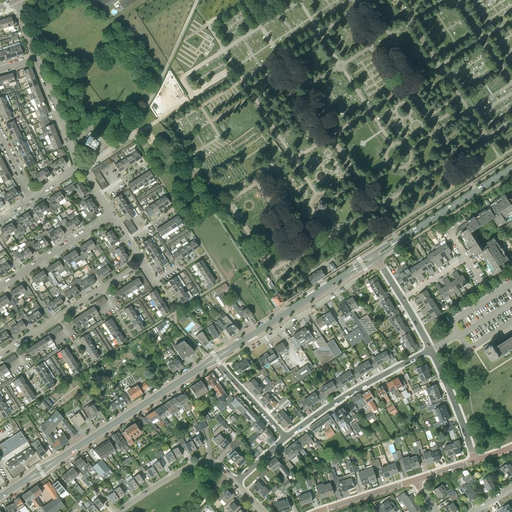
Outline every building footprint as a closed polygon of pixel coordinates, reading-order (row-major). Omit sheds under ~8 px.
[(102,0),(99,2),(105,11),(118,2),(116,0),(102,0)] [(14,27),(17,26),(15,19),(12,20),(11,17),(5,19),(8,27),(9,29),(11,28),(10,27),(13,26),(14,27)] [(0,21),(2,29),(8,27),(5,19),(0,20),(0,21)] [(14,47),(17,56),(23,54),(20,46),(14,47)] [(11,58),(17,56),(14,47),(9,49),(11,58)] [(5,60),(11,58),(9,49),(3,51),(5,60)] [(25,77),(33,73),(31,68),(23,71),(25,77)] [(9,83),(15,82),(15,81),(12,73),(7,75),(9,83)] [(27,82),(35,79),(33,73),(25,77),(27,82)] [(3,85),(9,83),(7,75),(1,77),(3,85)] [(203,92),(206,96),(232,81),(229,76),(203,92)] [(29,88),(38,85),(35,79),(27,82),(29,88)] [(31,93),(40,90),(38,85),(29,88),(31,93)] [(34,99),(42,96),(40,90),(31,93),(34,99)] [(36,105),(44,101),(42,96),(34,99),(36,105)] [(36,111),(46,107),(44,101),(36,105),(34,105),(36,111)] [(0,110),(8,107),(6,102),(0,103),(0,110)] [(0,110),(2,116),(10,113),(8,107),(0,110)] [(38,120),(47,117),(46,114),(48,113),(46,107),(36,111),(35,111),(38,117),(37,117),(38,120)] [(4,122),(13,119),(10,113),(2,116),(4,122)] [(8,130),(16,126),(13,121),(5,125),(8,130)] [(44,134),(55,130),(53,124),(50,125),(49,122),(41,125),(42,128),(41,128),(43,134),(44,134)] [(11,135),(19,131),(16,126),(8,130),(11,135)] [(49,138),(57,135),(55,130),(44,134),(46,139),(49,138)] [(14,141),(22,137),(25,135),(24,132),(20,134),(19,131),(11,135),(14,141)] [(51,144),(59,141),(57,135),(49,138),(51,144)] [(85,144),(93,148),(97,140),(89,136),(85,144)] [(16,146),(24,142),(22,137),(14,141),(16,146)] [(53,150),(62,147),(59,141),(51,144),(53,150)] [(19,152),(27,148),(24,142),(16,146),(19,152)] [(22,157),(30,153),(27,148),(19,152),(22,157)] [(56,161),(61,168),(66,164),(63,158),(65,157),(60,149),(57,150),(60,154),(57,156),(59,159),(56,161)] [(131,155),(136,162),(141,158),(136,151),(131,155)] [(25,162),(33,158),(30,153),(22,157),(25,162)] [(130,165),(136,162),(131,155),(126,158),(130,165)] [(27,168),(35,164),(33,158),(25,162),(27,168)] [(125,169),(130,165),(126,158),(120,161),(125,169)] [(55,171),(61,168),(56,161),(53,163),(52,160),(49,161),(48,160),(47,159),(45,161),(46,162),(49,167),(52,165),(55,171)] [(119,172),(125,169),(120,161),(115,165),(119,172)] [(40,171),(45,178),(50,175),(47,169),(49,167),(46,162),(43,163),(44,165),(42,166),(42,167),(39,169),(40,171)] [(0,175),(1,177),(9,173),(6,168),(0,170),(0,175)] [(39,182),(45,178),(40,171),(37,173),(35,170),(33,172),(32,170),(30,172),(33,178),(36,176),(39,182)] [(144,174),(148,181),(154,178),(149,171),(144,174)] [(1,177),(3,183),(11,179),(9,173),(1,177)] [(148,182),(148,181),(144,174),(138,178),(143,185),(145,187),(149,184),(148,182)] [(138,188),(143,185),(138,178),(133,181),(138,188)] [(132,192),(138,188),(133,181),(128,185),(132,192)] [(9,192),(13,199),(19,195),(15,189),(17,188),(14,182),(11,184),(12,185),(10,187),(12,190),(9,192)] [(74,189),(76,192),(84,187),(80,182),(74,186),(72,183),(64,188),(66,191),(70,189),(72,191),(74,189)] [(77,203),(83,199),(81,197),(87,193),(84,187),(76,192),(78,195),(75,197),(77,199),(76,200),(77,203)] [(8,202),(13,199),(9,192),(6,194),(4,191),(1,192),(1,191),(0,191),(0,195),(1,198),(4,196),(8,202)] [(67,202),(69,201),(66,196),(63,197),(59,191),(54,195),(59,202),(62,200),(64,203),(66,201),(67,202)] [(117,204),(124,200),(121,194),(113,199),(117,204)] [(486,247),(483,249),(479,243),(474,235),(472,232),(481,226),(488,222),(493,218),(498,227),(506,222),(504,219),(511,214),(511,200),(511,199),(508,200),(505,194),(500,197),(501,198),(499,199),(490,205),(495,212),(493,213),(490,208),(482,214),(475,218),(475,217),(467,222),(466,222),(464,223),(468,229),(461,233),(465,240),(468,244),(466,245),(469,249),(473,255),(474,257),(479,253),(484,261),(485,260),(490,268),(492,271),(491,271),(494,276),(502,270),(501,269),(505,266),(504,264),(509,260),(507,255),(505,256),(503,253),(505,252),(502,248),(501,249),(499,246),(494,238),(487,243),(488,245),(486,246),(486,247)] [(50,206),(53,211),(56,210),(55,208),(57,207),(56,204),(59,202),(54,195),(48,198),(52,204),(50,206)] [(160,199),(164,206),(170,203),(165,196),(160,199)] [(87,208),(94,203),(90,198),(84,202),(83,199),(77,203),(79,205),(80,204),(82,207),(85,205),(87,208)] [(159,210),(164,206),(160,199),(154,203),(159,210)] [(121,210),(128,205),(124,200),(117,204),(121,210)] [(328,208),(327,207),(327,205),(328,205),(328,204),(327,204),(329,203),(327,201),(326,202),(326,201),(325,200),(325,201),(323,201),(322,200),(322,201),(320,202),(319,201),(318,202),(319,203),(318,205),(317,205),(318,206),(314,208),(317,212),(320,210),(321,210),(321,209),(324,209),(324,210),(325,210),(324,209),(326,208),(327,208),(328,208)] [(51,213),(53,211),(50,206),(47,208),(43,202),(38,205),(42,212),(46,210),(47,213),(50,212),(51,213)] [(86,216),(88,219),(93,215),(91,213),(97,209),(94,203),(87,208),(89,211),(86,213),(87,215),(86,216)] [(154,213),(159,210),(154,203),(149,206),(154,213)] [(34,216),(37,222),(40,220),(39,219),(42,217),(40,214),(42,212),(38,205),(32,209),(36,215),(34,216)] [(124,215),(131,211),(128,205),(121,210),(124,215)] [(148,217),(154,213),(149,206),(147,207),(145,205),(142,207),(144,209),(144,210),(148,217)] [(70,220),(75,227),(80,224),(77,218),(79,216),(76,211),(71,214),(73,218),(70,220)] [(135,216),(131,211),(124,215),(127,220),(130,220),(135,216)] [(35,223),(37,222),(34,216),(31,218),(27,212),(22,216),(27,223),(30,221),(31,224),(34,222),(35,223)] [(173,219),(177,226),(183,223),(178,215),(173,219)] [(18,227),(21,232),(24,231),(26,229),(24,225),(27,223),(22,216),(16,219),(20,225),(18,227)] [(69,231),(75,227),(70,220),(67,222),(65,219),(65,218),(61,220),(59,221),(63,227),(65,225),(69,231)] [(172,230),(177,226),(173,219),(167,222),(172,230)] [(54,231),(59,238),(64,234),(60,228),(63,227),(59,221),(57,223),(58,224),(55,226),(57,229),(54,231)] [(19,234),(21,232),(18,227),(15,229),(11,222),(6,226),(10,233),(14,231),(15,234),(18,233),(19,234)] [(166,233),(172,230),(167,222),(162,226),(166,233)] [(4,236),(1,237),(5,243),(8,241),(7,240),(9,238),(8,235),(10,233),(6,226),(0,230),(4,236)] [(161,237),(166,233),(162,226),(156,229),(161,237)] [(53,241),(59,238),(54,231),(51,232),(49,228),(43,232),(47,237),(49,235),(53,241)] [(107,240),(115,236),(111,230),(105,234),(104,232),(98,235),(100,237),(101,237),(103,239),(105,237),(107,240)] [(38,241),(43,248),(48,245),(44,239),(47,237),(43,232),(41,233),(42,235),(39,236),(41,239),(38,241)] [(109,251),(114,248),(112,245),(118,241),(115,236),(107,240),(105,242),(108,247),(107,248),(109,251)] [(146,249),(153,244),(149,239),(142,243),(146,249)] [(37,252),(43,248),(38,241),(35,243),(33,240),(31,242),(30,240),(28,242),(31,247),(33,246),(37,252)] [(85,243),(90,250),(93,248),(95,251),(97,250),(100,254),(103,253),(97,244),(95,246),(91,240),(85,243)] [(189,244),(193,251),(199,247),(194,240),(189,244)] [(20,248),(22,251),(27,258),(32,255),(28,249),(31,247),(28,242),(25,244),(26,245),(20,248)] [(81,254),(84,260),(87,258),(86,257),(89,255),(87,252),(90,250),(85,243),(80,247),(83,253),(81,254)] [(441,247),(450,260),(453,259),(449,253),(452,252),(447,245),(449,244),(448,243),(441,247)] [(149,254),(156,249),(153,244),(146,249),(149,254)] [(188,254),(193,251),(189,244),(183,247),(188,254)] [(448,262),(450,260),(441,247),(439,244),(436,247),(437,249),(437,250),(442,258),(444,257),(448,262)] [(182,258),(188,254),(183,247),(182,245),(176,248),(178,251),(182,258)] [(118,256),(125,252),(122,246),(116,250),(114,248),(109,251),(111,253),(112,253),(113,255),(116,253),(118,256)] [(153,259),(160,255),(156,249),(149,254),(153,259)] [(21,262),(27,258),(22,251),(19,253),(17,250),(15,252),(14,251),(11,252),(15,258),(17,256),(21,262)] [(82,261),(84,260),(81,254),(78,256),(75,250),(69,254),(74,261),(77,259),(79,262),(81,260),(82,261)] [(431,253),(440,266),(443,265),(440,260),(442,258),(437,250),(431,253)] [(177,261),(182,258),(178,251),(172,254),(177,261)] [(115,266),(117,269),(124,264),(123,261),(129,257),(125,252),(118,256),(120,260),(117,261),(118,264),(115,266)] [(438,268),(440,266),(431,253),(427,256),(428,257),(429,258),(432,264),(435,263),(438,268)] [(65,265),(68,270),(71,268),(70,267),(73,266),(71,263),(74,261),(69,254),(63,257),(67,263),(65,265)] [(160,255),(153,259),(156,265),(159,263),(161,267),(168,263),(165,259),(163,260),(160,255)] [(1,265),(6,272),(11,269),(7,263),(10,261),(6,256),(4,258),(4,259),(2,260),(4,263),(1,265)] [(423,260),(432,274),(435,273),(431,267),(434,266),(432,264),(429,258),(428,257),(423,260)] [(112,272),(108,266),(110,264),(106,258),(104,260),(105,262),(99,265),(101,269),(106,276),(112,272)] [(66,272),(68,270),(65,265),(62,266),(58,260),(53,264),(58,272),(58,271),(61,269),(62,272),(65,270),(66,272)] [(195,264),(198,270),(205,265),(202,260),(195,264)] [(430,276),(432,274),(423,260),(419,263),(424,272),(426,270),(430,276)] [(332,272),(336,269),(332,263),(328,265),(332,272)] [(414,267),(420,276),(423,280),(425,279),(422,273),(424,272),(419,263),(414,267)] [(49,275),(52,280),(55,279),(54,278),(57,276),(56,274),(58,272),(53,264),(47,268),(51,274),(49,275)] [(201,275),(208,271),(205,265),(198,270),(201,275)] [(423,280),(420,276),(414,267),(409,270),(413,276),(414,278),(417,277),(420,282),(423,280)] [(100,279),(106,276),(101,269),(98,270),(97,268),(94,269),(93,268),(91,269),(94,275),(96,273),(100,279)] [(403,271),(412,285),(415,283),(411,278),(413,276),(409,270),(408,268),(403,271)] [(85,279),(90,286),(96,282),(92,276),(94,275),(91,269),(88,271),(89,272),(87,273),(87,274),(89,277),(85,279)] [(313,284),(319,280),(326,276),(321,269),(315,273),(308,277),(310,280),(309,281),(311,285),(313,284)] [(50,282),(52,280),(49,275),(46,277),(42,271),(37,274),(42,282),(45,280),(46,283),(49,281),(50,282)] [(205,280),(212,276),(208,271),(201,275),(205,280)] [(410,286),(412,285),(403,271),(399,274),(400,276),(396,279),(399,284),(403,281),(404,283),(406,281),(410,286)] [(463,286),(468,283),(463,275),(460,277),(457,271),(455,273),(463,286)] [(458,289),(463,286),(455,273),(452,275),(455,280),(453,281),(458,289)] [(33,286),(36,291),(39,289),(38,288),(40,287),(39,284),(42,282),(37,274),(31,278),(35,284),(33,286)] [(172,287),(179,282),(181,280),(182,280),(179,275),(178,275),(168,281),(172,287)] [(212,276),(205,280),(208,286),(215,281),(212,276)] [(374,292),(381,287),(379,284),(380,283),(376,276),(368,281),(370,285),(370,286),(374,292)] [(454,293),(458,289),(453,281),(451,283),(448,277),(445,279),(454,293)] [(85,290),(90,286),(85,279),(82,281),(81,278),(78,280),(77,278),(75,280),(78,285),(81,284),(85,290)] [(142,285),(141,283),(139,280),(138,278),(132,281),(137,288),(142,285)] [(449,296),(454,293),(445,279),(442,281),(446,286),(444,287),(449,296)] [(69,289),(74,296),(79,293),(76,287),(78,285),(75,280),(72,282),(73,283),(68,286),(70,289),(69,289)] [(132,292),(137,288),(132,281),(127,285),(132,292)] [(175,292),(182,288),(179,282),(172,287),(175,292)] [(224,305),(229,302),(223,292),(229,288),(225,283),(214,290),(224,305)] [(450,298),(449,296),(444,287),(441,289),(438,283),(435,285),(444,299),(445,301),(450,298)] [(352,287),(355,293),(359,291),(358,290),(360,289),(357,284),(355,285),(352,287)] [(26,297),(32,293),(28,286),(26,287),(27,289),(25,290),(21,285),(16,288),(20,295),(23,293),(26,297)] [(126,295),(132,292),(127,285),(122,288),(126,295)] [(285,302),(283,299),(280,294),(280,293),(279,294),(274,285),(271,287),(275,294),(272,295),(273,298),(275,301),(278,306),(285,302)] [(380,300),(388,295),(385,289),(383,290),(381,287),(374,292),(378,298),(378,297),(380,300)] [(12,299),(15,305),(17,303),(17,302),(19,300),(17,297),(20,295),(16,288),(10,292),(14,298),(12,299)] [(68,300),(74,296),(69,289),(66,291),(64,288),(62,290),(61,289),(59,290),(62,296),(65,294),(68,300)] [(121,299),(126,295),(122,288),(116,292),(121,299)] [(179,297),(186,293),(182,288),(175,292),(179,297)] [(53,300),(58,307),(63,303),(60,297),(62,296),(59,290),(56,292),(57,293),(54,295),(56,298),(53,300)] [(152,300),(159,295),(155,290),(148,294),(152,300)] [(416,303),(420,301),(429,295),(426,290),(418,295),(420,297),(414,301),(416,303)] [(179,297),(182,303),(189,298),(186,293),(179,297)] [(18,310),(15,305),(12,299),(9,301),(5,295),(0,298),(0,299),(4,306),(7,304),(10,308),(13,306),(16,311),(18,310)] [(155,305),(162,300),(159,295),(152,300),(155,305)] [(385,309),(392,304),(390,301),(391,300),(388,295),(380,300),(381,302),(381,303),(385,309)] [(423,302),(424,305),(432,299),(429,295),(420,301),(416,303),(418,306),(423,302)] [(353,310),(359,307),(361,305),(358,300),(355,301),(353,297),(347,301),(349,304),(353,310)] [(52,310),(58,307),(53,300),(50,302),(48,299),(46,300),(45,299),(43,301),(46,306),(49,304),(52,310)] [(421,310),(422,313),(436,304),(432,299),(424,305),(426,307),(421,310)] [(159,310),(166,306),(162,300),(155,305),(159,310)] [(323,306),(326,310),(329,308),(334,315),(337,313),(330,301),(323,306)] [(252,316),(253,316),(247,308),(245,309),(242,306),(240,308),(235,302),(231,305),(242,318),(245,315),(246,317),(248,316),(249,319),(250,318),(251,318),(252,317),(252,316)] [(361,341),(370,335),(359,320),(353,310),(349,304),(346,306),(345,303),(339,307),(346,318),(351,314),(353,316),(352,316),(358,327),(354,330),(361,341)] [(35,311),(32,313),(37,320),(42,317),(38,311),(41,309),(38,304),(32,307),(35,311)] [(391,317),(399,312),(395,307),(394,307),(392,304),(385,309),(388,315),(389,314),(391,317)] [(429,312),(431,314),(439,309),(436,304),(422,313),(424,315),(429,312)] [(127,315),(134,311),(137,309),(136,306),(133,308),(131,305),(124,310),(127,315)] [(88,310),(93,317),(98,314),(95,309),(94,306),(88,310)] [(166,306),(159,310),(162,316),(169,311),(166,306)] [(427,320),(428,322),(442,314),(439,309),(431,314),(432,316),(427,320)] [(87,320),(93,317),(88,310),(83,313),(87,320)] [(322,317),(326,324),(328,327),(333,324),(333,325),(337,323),(329,310),(326,312),(327,312),(325,314),(325,315),(322,317)] [(131,321),(138,316),(134,311),(127,315),(131,321)] [(236,328),(233,324),(221,311),(219,314),(223,318),(223,319),(226,323),(229,322),(231,325),(230,326),(235,333),(236,334),(239,331),(236,328)] [(395,326),(403,321),(400,318),(402,317),(399,312),(391,317),(392,319),(391,320),(395,326)] [(31,324),(37,320),(32,313),(29,315),(27,313),(25,314),(24,313),(21,315),(25,320),(27,318),(31,324)] [(82,324),(87,320),(83,313),(77,317),(82,324)] [(359,320),(370,335),(377,330),(367,314),(359,320)] [(16,324),(21,331),(26,327),(22,321),(25,320),(21,315),(19,316),(20,317),(17,319),(19,322),(16,324)] [(134,326),(141,322),(138,316),(131,321),(134,326)] [(77,327),(82,324),(77,317),(72,320),(77,327)] [(320,328),(326,324),(322,317),(316,321),(320,328)] [(107,328),(114,324),(111,318),(104,323),(107,328)] [(401,335),(409,330),(406,324),(405,325),(403,321),(395,326),(398,332),(399,331),(401,335)] [(141,322),(134,326),(137,332),(145,327),(141,322)] [(208,327),(207,327),(214,339),(219,336),(219,335),(223,332),(217,325),(215,327),(211,322),(207,326),(208,327)] [(226,323),(229,327),(225,329),(230,337),(235,333),(230,326),(231,325),(229,322),(226,323)] [(15,334),(21,331),(16,324),(13,326),(11,323),(9,324),(8,323),(5,325),(9,330),(11,328),(15,334)] [(111,334),(118,329),(114,324),(107,328),(111,334)] [(0,334),(4,341),(10,338),(6,332),(9,330),(5,325),(3,327),(3,328),(1,329),(3,332),(0,334),(0,333),(0,334)] [(150,331),(153,336),(163,330),(160,325),(150,331)] [(195,336),(204,346),(204,345),(209,342),(207,339),(210,338),(205,330),(201,326),(197,330),(199,333),(195,336)] [(300,331),(305,339),(307,342),(308,344),(313,341),(312,339),(313,338),(308,330),(308,331),(305,327),(300,331)] [(114,339),(121,334),(122,333),(121,331),(120,332),(118,329),(111,334),(114,339)] [(352,346),(361,341),(354,330),(345,335),(346,336),(347,338),(352,346)] [(405,343),(412,339),(411,336),(412,335),(409,330),(401,335),(402,337),(401,337),(405,343)] [(154,336),(153,336),(150,331),(146,334),(149,339),(154,336)] [(307,342),(305,339),(300,331),(294,335),(294,336),(291,338),(295,344),(297,348),(300,346),(307,342)] [(82,344),(90,340),(86,334),(79,339),(82,344)] [(118,344),(122,341),(125,340),(121,334),(114,339),(118,344)] [(44,339),(48,346),(53,342),(50,338),(49,335),(44,339)] [(317,349),(313,352),(316,355),(317,357),(322,366),(336,357),(327,344),(322,336),(315,341),(318,344),(320,348),(317,349)] [(511,336),(499,345),(504,353),(511,348),(511,336)] [(43,349),(48,346),(44,339),(38,342),(43,349)] [(333,339),(327,344),(336,357),(342,353),(333,339)] [(407,355),(411,353),(419,348),(415,342),(414,343),(412,339),(405,343),(402,345),(407,355)] [(86,350),(93,345),(90,340),(82,344),(86,350)] [(189,355),(194,352),(183,341),(174,347),(182,360),(186,357),(187,358),(190,357),(189,355)] [(37,353),(43,349),(38,342),(33,346),(37,353)] [(283,342),(274,347),(280,355),(288,350),(283,342)] [(89,355),(97,350),(93,345),(86,350),(89,355)] [(32,356),(37,353),(33,346),(27,349),(32,356)] [(63,357),(70,353),(66,347),(59,352),(63,357)] [(177,369),(182,365),(171,349),(167,352),(170,357),(170,358),(177,369)] [(270,364),(278,359),(275,353),(274,354),(271,349),(268,351),(268,352),(264,355),(269,363),(270,364)] [(97,350),(89,355),(93,360),(100,356),(97,350)] [(380,354),(384,362),(388,360),(389,361),(394,358),(389,350),(387,351),(386,351),(380,354)] [(66,363),(73,358),(70,353),(63,357),(66,363)] [(381,364),(384,362),(380,354),(374,357),(373,355),(370,357),(372,359),(376,368),(382,365),(381,364)] [(263,367),(269,363),(264,355),(258,359),(263,367)] [(69,368),(77,363),(73,358),(66,363),(69,368)] [(172,372),(177,369),(170,358),(164,361),(167,365),(172,372)] [(291,373),(290,371),(281,358),(278,360),(282,366),(283,366),(288,374),(291,373)] [(237,371),(240,376),(243,374),(242,372),(251,366),(246,359),(237,365),(240,369),(237,371)] [(371,371),(376,368),(372,359),(369,361),(369,360),(362,364),(366,372),(370,370),(371,371)] [(38,373),(45,369),(42,363),(34,368),(38,373)] [(77,363),(69,368),(73,373),(80,369),(77,363)] [(0,366),(0,369),(3,375),(9,371),(6,366),(4,364),(0,366)] [(363,373),(366,372),(362,364),(356,367),(354,369),(358,378),(364,375),(363,373)] [(419,375),(428,371),(427,369),(429,368),(427,364),(417,369),(419,375)] [(297,366),(290,371),(291,373),(296,382),(312,372),(307,365),(299,370),(297,366)] [(41,379),(48,374),(51,372),(48,367),(45,369),(38,373),(41,379)] [(358,378),(354,369),(351,371),(350,370),(345,374),(349,381),(352,379),(353,381),(358,378)] [(260,375),(264,373),(261,370),(253,376),(255,379),(260,375)] [(419,375),(422,382),(431,378),(428,371),(419,375)] [(211,388),(219,383),(212,373),(205,378),(206,380),(211,388)] [(45,384),(52,379),(48,374),(41,379),(45,384)] [(336,380),(340,388),(345,385),(346,385),(345,383),(349,381),(345,374),(338,377),(339,378),(336,380)] [(18,386),(25,381),(22,376),(15,381),(18,386)] [(403,387),(406,385),(401,376),(393,381),(397,389),(403,386),(403,387)] [(52,379),(45,384),(48,389),(55,385),(52,379)] [(248,385),(252,390),(259,384),(254,379),(248,385)] [(212,389),(211,388),(206,380),(202,382),(201,380),(190,388),(197,398),(208,391),(212,389)] [(335,391),(340,388),(336,380),(333,381),(327,385),(331,392),(335,390),(335,391)] [(22,391),(29,387),(25,381),(18,386),(22,391)] [(274,384),(271,381),(264,388),(266,391),(271,386),(274,384)] [(402,398),(400,393),(397,389),(393,381),(387,384),(383,387),(387,394),(391,392),(393,395),(395,393),(399,400),(402,398)] [(212,389),(216,395),(217,397),(225,392),(219,383),(211,388),(212,389)] [(259,384),(252,390),(257,395),(264,389),(259,384)] [(429,395),(439,391),(436,384),(426,389),(429,395)] [(127,391),(129,396),(131,398),(132,400),(142,393),(137,385),(130,389),(129,387),(125,389),(127,391)] [(328,394),(331,392),(327,385),(321,388),(321,389),(318,391),(324,399),(329,395),(328,394)] [(387,394),(383,387),(382,386),(377,389),(380,396),(381,397),(384,396),(387,402),(390,400),(387,394)] [(25,397),(32,392),(29,387),(22,391),(25,397)] [(53,395),(55,399),(66,392),(63,388),(53,395)] [(370,408),(372,411),(373,412),(378,409),(372,400),(375,398),(369,390),(362,395),(367,404),(370,408)] [(400,393),(402,398),(406,405),(413,401),(410,397),(411,396),(410,393),(408,393),(406,390),(400,393)] [(319,402),(324,399),(318,391),(315,392),(309,396),(314,403),(318,401),(319,402)] [(429,395),(431,402),(442,397),(439,391),(429,395)] [(32,392),(25,397),(28,402),(36,397),(32,392)] [(179,395),(189,410),(190,411),(191,410),(190,410),(192,409),(191,407),(193,406),(191,403),(189,404),(187,402),(189,400),(186,396),(184,392),(179,395)] [(220,401),(225,407),(228,405),(229,404),(228,403),(226,404),(224,402),(223,402),(222,402),(221,401),(227,397),(225,392),(217,397),(220,401)] [(359,410),(367,404),(362,395),(360,392),(351,398),(354,402),(358,409),(359,410)] [(261,399),(266,404),(273,398),(268,393),(265,396),(261,399)] [(117,406),(119,408),(127,403),(129,401),(128,399),(126,397),(124,394),(114,402),(115,403),(111,406),(113,409),(117,406)] [(186,412),(189,410),(179,395),(178,396),(178,397),(175,398),(180,406),(182,405),(186,412)] [(229,404),(228,405),(233,411),(237,408),(243,402),(240,399),(237,396),(234,399),(229,404)] [(278,403),(280,405),(288,399),(285,396),(280,401),(275,396),(273,398),(266,404),(271,409),(278,403)] [(311,405),(314,403),(309,396),(304,400),(304,401),(301,402),(307,410),(312,407),(311,405)] [(181,407),(180,406),(175,398),(171,400),(169,401),(176,413),(179,411),(178,409),(181,407)] [(52,407),(45,399),(41,403),(49,410),(52,407)] [(281,421),(288,415),(284,412),(287,409),(285,407),(291,402),(288,399),(280,405),(278,407),(281,409),(279,410),(281,412),(276,416),(281,421)] [(94,401),(83,408),(89,417),(92,415),(92,416),(98,413),(96,410),(98,408),(94,401)] [(173,415),(176,413),(169,401),(164,404),(162,405),(167,412),(169,410),(173,415)] [(220,412),(225,407),(220,401),(215,405),(220,412)] [(237,408),(242,414),(248,408),(243,402),(237,408)] [(353,412),(358,409),(354,402),(348,405),(353,412)] [(165,419),(167,418),(164,414),(167,412),(162,405),(160,407),(154,411),(165,423),(167,426),(169,424),(165,419)] [(392,416),(398,412),(396,409),(397,408),(395,406),(394,406),(393,405),(387,408),(390,413),(391,413),(392,416)] [(437,415),(447,411),(445,405),(435,409),(437,415)] [(351,417),(343,407),(339,410),(348,424),(353,420),(351,417)] [(7,408),(0,413),(4,418),(11,413),(7,408)] [(258,418),(248,408),(242,414),(252,424),(258,418)] [(296,408),(293,411),(298,416),(301,413),(296,408)] [(51,443),(55,450),(62,445),(68,441),(60,428),(57,430),(56,430),(55,428),(60,422),(68,433),(69,432),(71,436),(76,432),(63,418),(57,410),(56,411),(45,422),(40,427),(43,432),(46,436),(51,443)] [(83,420),(87,418),(82,410),(78,412),(79,412),(73,416),(73,417),(70,419),(74,426),(77,423),(79,425),(85,421),(83,420)] [(348,424),(339,410),(332,414),(338,422),(337,422),(339,425),(341,428),(343,427),(348,435),(353,431),(348,424)] [(143,418),(153,429),(159,435),(162,433),(156,427),(152,422),(157,418),(160,422),(159,423),(161,426),(165,423),(154,411),(146,416),(143,418)] [(373,412),(372,411),(365,415),(368,420),(375,416),(373,412)] [(437,415),(440,422),(450,418),(447,411),(437,415)] [(310,427),(315,434),(322,429),(320,426),(326,422),(329,426),(332,424),(331,422),(334,420),(328,413),(310,427)] [(288,415),(281,421),(286,427),(293,421),(292,420),(288,415)] [(259,436),(258,434),(265,427),(259,419),(252,426),(257,432),(256,433),(248,440),(251,443),(255,439),(259,436)] [(199,423),(202,430),(208,427),(204,420),(203,421),(200,422),(199,423)] [(20,431),(14,421),(9,424),(15,434),(20,431)] [(223,421),(220,424),(226,429),(229,427),(223,421)] [(362,430),(358,424),(356,421),(351,424),(357,433),(362,430)] [(126,439),(127,441),(130,445),(133,444),(134,443),(130,438),(140,431),(135,423),(124,430),(124,431),(122,433),(126,439)] [(197,432),(198,432),(202,430),(199,423),(197,424),(193,426),(197,432)] [(263,442),(265,440),(271,435),(272,434),(268,429),(267,428),(263,432),(261,434),(259,436),(261,438),(260,439),(263,442)] [(329,439),(336,434),(331,428),(325,432),(329,439)] [(26,459),(34,454),(30,447),(20,431),(15,434),(12,436),(3,442),(0,443),(0,454),(9,469),(18,464),(26,459)] [(130,449),(125,442),(123,439),(118,431),(115,434),(120,441),(119,442),(124,450),(126,452),(130,449)] [(202,444),(199,438),(201,437),(198,432),(197,432),(196,433),(198,436),(191,440),(192,441),(195,448),(202,444)] [(314,442),(313,440),(307,433),(302,437),(307,444),(308,445),(311,443),(312,443),(314,442)] [(122,451),(124,450),(119,442),(120,441),(115,434),(111,436),(116,443),(119,449),(120,449),(122,451)] [(218,445),(224,439),(219,434),(213,440),(218,445)] [(269,445),(270,446),(276,440),(271,435),(265,440),(269,445)] [(224,450),(230,444),(228,442),(231,440),(227,436),(224,439),(218,445),(224,450)] [(229,446),(232,449),(241,440),(239,437),(229,446)] [(302,448),(307,444),(302,437),(297,441),(302,448)] [(101,459),(102,460),(115,451),(109,440),(93,451),(101,459)] [(234,451),(239,446),(240,444),(241,446),(243,444),(241,440),(232,449),(234,451)] [(431,452),(434,461),(441,459),(438,450),(442,449),(439,440),(435,441),(437,450),(431,452)] [(451,444),(455,455),(461,452),(460,447),(461,446),(459,440),(455,442),(455,443),(451,444)] [(36,448),(41,456),(46,453),(44,450),(48,447),(44,442),(40,445),(39,446),(35,441),(32,443),(36,448)] [(196,448),(195,448),(192,441),(185,444),(189,452),(196,448)] [(290,446),(296,454),(298,456),(301,454),(303,456),(306,453),(302,448),(297,441),(290,446)] [(448,457),(455,455),(451,444),(444,446),(445,449),(444,450),(445,453),(447,452),(448,457)] [(290,458),(296,454),(290,446),(284,451),(290,458)] [(171,452),(175,459),(182,455),(177,447),(171,451),(171,452)] [(427,464),(434,461),(431,452),(430,451),(427,452),(425,449),(423,449),(427,464)] [(234,462),(240,456),(235,451),(228,457),(234,462)] [(176,459),(175,459),(171,452),(165,455),(169,463),(176,459)] [(239,467),(246,461),(241,455),(240,456),(234,462),(239,467)] [(420,466),(416,455),(410,458),(413,468),(420,466)] [(88,471),(93,467),(92,467),(85,458),(83,456),(81,457),(73,463),(83,474),(83,475),(84,477),(86,479),(91,475),(85,469),(83,467),(84,466),(88,471)] [(85,458),(92,467),(95,465),(87,456),(85,458)] [(409,456),(407,457),(403,459),(406,470),(413,468),(410,458),(409,456)] [(286,476),(289,474),(276,457),(268,464),(274,471),(279,467),(280,469),(279,469),(282,473),(278,477),(283,484),(287,489),(292,485),(288,480),(289,479),(286,476)] [(93,467),(98,474),(104,481),(114,474),(109,468),(102,460),(101,459),(101,460),(101,459),(95,465),(92,467),(93,467)] [(152,466),(157,473),(163,469),(158,461),(152,465),(152,466)] [(388,466),(392,475),(399,473),(396,463),(388,466)] [(511,476),(511,467),(510,463),(507,465),(506,464),(500,468),(504,475),(507,473),(509,477),(510,477),(510,478),(511,476)] [(67,472),(72,478),(78,474),(75,470),(77,469),(75,466),(73,468),(70,470),(70,469),(68,471),(67,472)] [(157,474),(157,473),(152,466),(146,470),(151,478),(157,474)] [(384,477),(392,475),(388,466),(381,468),(384,477)] [(366,470),(370,482),(377,480),(373,467),(366,470)] [(258,492),(265,486),(267,484),(263,480),(263,479),(262,478),(269,472),(266,469),(258,476),(261,479),(255,485),(253,487),(258,492)] [(363,484),(370,482),(366,470),(358,472),(363,484)] [(72,485),(75,482),(72,478),(67,472),(62,477),(69,486),(71,484),(72,485)] [(104,481),(98,474),(97,475),(101,481),(94,486),(93,485),(94,485),(92,484),(92,483),(90,481),(88,482),(93,487),(94,489),(104,481)] [(133,479),(137,486),(144,482),(139,474),(132,478),(133,479)] [(344,476),(345,477),(348,489),(355,487),(352,477),(351,474),(344,476)] [(462,494),(465,492),(471,501),(477,497),(468,483),(473,480),(473,479),(471,476),(470,474),(469,474),(465,477),(463,478),(467,484),(459,489),(462,494)] [(488,490),(495,486),(492,481),(493,480),(490,475),(483,480),(485,483),(483,484),(486,488),(487,487),(488,490)] [(337,478),(338,482),(342,491),(348,489),(345,477),(344,476),(337,478)] [(93,487),(88,482),(86,479),(84,477),(82,479),(88,487),(89,487),(91,489),(93,487)] [(138,486),(137,486),(133,479),(127,483),(132,491),(138,486)] [(49,481),(48,481),(43,485),(53,499),(43,507),(38,500),(39,499),(37,496),(42,493),(42,492),(37,485),(26,493),(32,501),(39,511),(55,511),(65,506),(58,497),(58,496),(55,492),(56,491),(49,481)] [(66,491),(58,481),(52,485),(61,495),(66,491)] [(324,485),(327,496),(334,494),(330,482),(324,485)] [(321,498),(327,496),(324,485),(323,483),(317,485),(321,498)] [(287,489),(283,484),(279,489),(278,489),(280,491),(281,490),(282,493),(284,493),(285,495),(289,494),(287,489)] [(439,497),(448,492),(443,484),(434,490),(439,497)] [(81,495),(84,492),(78,485),(75,488),(81,495)] [(265,486),(258,492),(263,497),(265,495),(265,496),(270,491),(265,486)] [(113,491),(118,498),(124,494),(119,487),(113,491)] [(119,499),(118,498),(113,491),(111,488),(109,490),(111,493),(107,496),(112,503),(119,499)] [(227,504),(233,498),(236,496),(232,492),(231,493),(228,490),(217,499),(219,502),(222,499),(227,504)] [(303,496),(299,497),(301,504),(313,501),(310,492),(303,494),(303,496)] [(405,507),(416,500),(412,494),(409,497),(408,495),(407,496),(404,492),(396,497),(400,503),(401,502),(405,507)] [(30,502),(32,501),(26,493),(22,496),(26,501),(25,502),(28,506),(31,504),(30,502)] [(23,510),(26,508),(19,497),(14,500),(15,502),(16,504),(21,511),(23,511),(22,509),(23,510)] [(92,504),(98,510),(103,505),(98,498),(92,503),(92,504)] [(232,511),(238,506),(236,504),(237,502),(233,498),(227,504),(224,507),(229,511),(228,511),(232,511)] [(288,498),(275,503),(279,511),(291,508),(288,498)] [(415,511),(420,509),(421,508),(416,500),(405,507),(403,508),(405,511),(415,511)] [(453,502),(453,501),(452,501),(448,503),(449,505),(445,507),(448,511),(454,511),(458,510),(458,509),(453,502)] [(21,511),(16,504),(15,502),(10,505),(14,511),(21,511)] [(84,511),(80,507),(76,502),(76,503),(73,505),(77,509),(78,509),(80,511),(84,511)] [(385,511),(391,511),(392,511),(394,510),(393,508),(390,503),(385,506),(386,507),(383,509),(385,511)]
